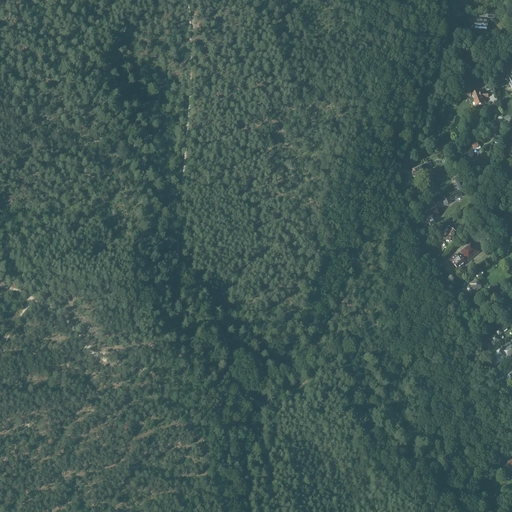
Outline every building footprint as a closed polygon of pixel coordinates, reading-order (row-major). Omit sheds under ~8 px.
[(482,33),(487,33),(488,21),(483,21),(483,19),(475,19),(474,31),(482,31),(482,33)] [(506,65),(497,72),(500,75),(508,68),(506,65)] [(479,91),(471,94),(476,107),(480,105),(480,106),(483,105),(483,104),(486,103),(483,97),(488,97),(488,94),(480,94),(479,91)] [(472,147),(467,149),(468,149),(468,150),(468,151),(468,152),(468,153),(468,154),(468,155),(468,156),(468,157),(468,158),(473,158),(473,156),(473,154),(473,152),(473,150),(480,149),(480,146),(478,146),(477,142),(472,144),(472,147)] [(413,173),(412,173),(414,178),(420,176),(421,178),(424,176),(425,176),(425,175),(424,174),(422,171),(427,169),(429,168),(432,167),(430,163),(428,164),(421,167),(418,168),(414,170),(413,171),(412,171),(413,173)] [(433,169),(431,170),(428,171),(429,172),(429,173),(425,175),(425,176),(424,176),(426,179),(427,179),(436,174),(433,169)] [(437,174),(440,181),(448,177),(444,171),(437,174)] [(456,179),(455,179),(461,190),(464,189),(463,186),(459,178),(456,179)] [(432,188),(431,187),(425,188),(426,189),(417,191),(419,198),(427,196),(433,195),(433,194),(435,193),(433,187),(432,188)] [(460,191),(449,196),(451,201),(456,199),(462,196),(460,191)] [(452,203),(449,196),(442,200),(443,201),(444,205),(445,206),(452,203)] [(430,215),(423,219),(426,226),(429,224),(431,228),(436,225),(435,223),(434,221),(433,218),(435,217),(439,215),(437,209),(429,213),(430,215)] [(446,232),(443,237),(445,238),(444,239),(449,243),(450,241),(452,243),(458,235),(456,233),(457,232),(453,229),(452,229),(448,226),(445,231),(447,232),(446,232)] [(471,243),(460,252),(461,252),(459,254),(463,258),(464,257),(467,261),(468,262),(480,252),(474,246),(473,246),(471,243)] [(461,252),(460,252),(459,253),(462,257),(461,257),(458,254),(457,255),(456,255),(453,257),(454,258),(451,261),(460,272),(463,269),(461,267),(466,263),(467,261),(464,257),(463,258),(459,254),(461,252)] [(470,285),(471,286),(466,289),(468,292),(466,293),(468,296),(471,295),(476,292),(482,288),(481,287),(478,281),(477,280),(470,285)] [(484,293),(483,294),(484,295),(485,297),(494,292),(497,289),(499,288),(497,284),(494,285),(492,286),(484,292),(484,293)] [(491,294),(485,298),(487,300),(488,302),(489,303),(495,299),(494,298),(497,296),(494,292),(491,294)] [(492,313),(486,304),(481,307),(483,309),(477,313),(482,319),(492,313)] [(504,326),(500,329),(499,329),(495,332),(496,334),(498,337),(503,333),(502,333),(507,329),(504,326)] [(501,340),(496,334),(492,338),(493,340),(491,341),(494,346),(501,340)] [(510,344),(501,350),(503,352),(504,355),(505,357),(507,359),(510,357),(511,356),(511,346),(511,347),(510,344)] [(496,467),(498,469),(501,473),(506,469),(507,469),(508,468),(511,465),(511,457),(504,464),(503,461),(496,467)]
